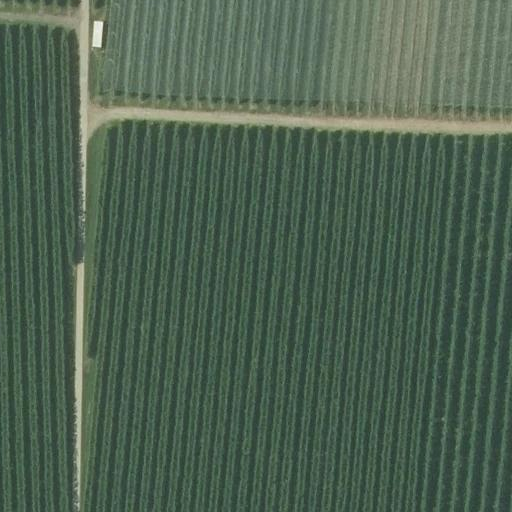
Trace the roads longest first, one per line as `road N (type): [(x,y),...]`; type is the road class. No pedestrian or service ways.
road 1 (track): [(85,0),(75,511)]
road 2 (track): [(83,114),(511,131)]
